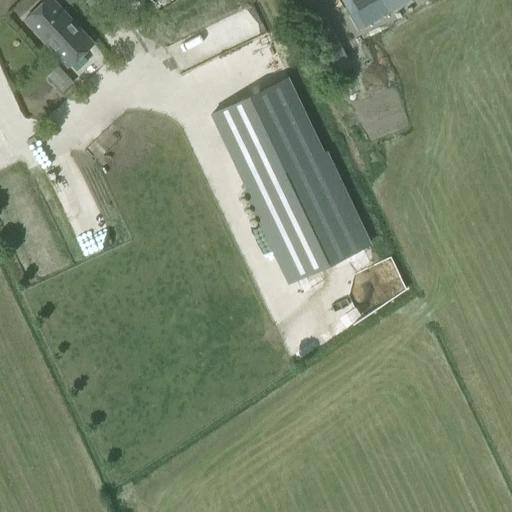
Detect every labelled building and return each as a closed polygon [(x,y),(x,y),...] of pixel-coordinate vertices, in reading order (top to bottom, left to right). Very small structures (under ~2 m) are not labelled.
[(44,0),(24,19),(68,66),(92,44),(51,0),(44,0)] [(406,0),(339,0),(357,29),(406,0)] [(255,5),(163,44),(175,72),(267,33),(255,5)] [(46,76),(63,93),(73,83),(57,66),(46,76)] [(289,274),(366,238),(288,70),(211,106),(289,274)]
